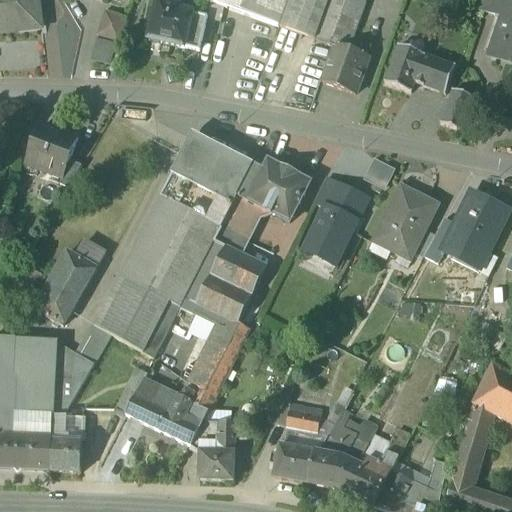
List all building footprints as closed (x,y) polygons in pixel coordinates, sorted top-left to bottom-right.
[(38,0),(0,0),(0,27),(18,24),(19,32),(42,29),(38,0)] [(203,0),(203,1),(278,29),(288,0),(203,0)] [(288,0),(278,29),(314,42),(328,0),(288,0)] [(365,5),(350,0),(328,0),(314,42),(335,49),(336,47),(349,52),(365,5)] [(511,0),(485,0),(481,13),(504,21),(509,5),(510,5),(511,0)] [(206,18),(179,12),(180,7),(157,2),(148,42),(183,50),(183,49),(199,52),(206,18)] [(511,5),(510,5),(509,5),(504,21),(493,55),(511,61),(511,5)] [(127,19),(104,11),(96,36),(120,43),(127,19)] [(114,47),(97,43),(92,61),(109,66),(114,47)] [(349,52),(336,47),(335,49),(322,85),(355,97),(369,59),(349,52)] [(455,69),(398,48),(385,86),(411,95),(414,86),(445,97),(455,69)] [(475,101),(452,93),(440,126),(462,134),(475,101)] [(76,138),(55,130),(52,137),(37,132),(25,163),(61,176),(67,160),(76,138)] [(254,165),(190,133),(170,174),(118,277),(181,309),(221,231),(238,198),(254,165)] [(81,165),(67,160),(61,176),(59,182),(69,186),(81,165)] [(375,162),(365,182),(386,192),(395,171),(375,162)] [(268,164),(264,173),(254,167),(238,198),(264,212),(289,225),(310,185),(297,179),(298,178),(281,169),(281,170),(268,164)] [(336,185),(326,180),(314,204),(323,209),(334,187),(335,188),(336,185)] [(335,188),(334,187),(323,209),(303,251),(334,267),(365,202),(335,188)] [(438,208),(401,189),(373,245),(410,264),(415,255),(426,233),(438,208)] [(264,212),(238,198),(221,231),(248,245),(264,212)] [(456,227),(441,256),(442,257),(443,257),(446,250),(479,266),(476,273),(478,274),(508,213),(492,205),(489,210),(469,200),(456,227)] [(435,238),(424,260),(437,267),(442,257),(441,256),(456,227),(444,221),(435,238)] [(435,238),(426,233),(415,255),(424,260),(435,238)] [(74,257),(66,252),(32,310),(62,326),(104,254),(83,242),(74,257)] [(266,269),(225,248),(191,316),(218,329),(233,336),(237,328),(266,269)] [(181,309),(118,277),(93,326),(111,337),(155,362),(181,309)] [(15,373),(11,440),(23,438),(24,416),(63,417),(111,337),(93,326),(75,359),(61,351),(16,348),(15,373)] [(197,408),(188,426),(199,431),(248,333),(237,328),(233,336),(218,329),(183,401),(197,408)] [(16,348),(0,347),(0,372),(15,373),(16,348)] [(148,374),(136,368),(115,410),(127,416),(135,399),(148,374)] [(511,379),(493,370),(474,408),(493,418),(511,428),(511,379)] [(15,373),(0,372),(0,439),(11,440),(15,373)] [(183,401),(179,398),(170,416),(188,426),(197,408),(183,401)] [(170,416),(135,399),(127,416),(191,448),(199,431),(188,426),(170,416)] [(280,405),(270,426),(285,429),(289,407),(280,405)] [(321,414),(289,407),(285,429),(288,430),(317,435),(321,414)] [(493,418),(474,408),(446,506),(463,511),(465,511),(472,493),(493,418)] [(363,423),(344,413),(330,439),(349,449),(363,423)] [(52,417),(24,416),(23,438),(51,439),(52,417)] [(359,463),(365,465),(367,461),(373,447),(376,443),(380,429),(365,421),(363,423),(349,449),(346,456),(359,463)] [(234,424),(218,424),(218,438),(234,438),(234,424)] [(317,435),(288,430),(285,445),(286,445),(285,450),(313,455),(318,456),(327,439),(322,436),(317,435)] [(51,439),(23,438),(11,440),(0,439),(0,472),(50,473),(51,442),(51,439)] [(234,438),(218,438),(218,455),(233,455),(234,438)] [(349,449),(330,439),(329,440),(327,439),(318,456),(343,462),(346,456),(349,449)] [(81,443),(51,442),(50,473),(80,473),(80,464),(81,451),(81,443)] [(378,449),(373,447),(367,461),(392,472),(398,459),(378,449)] [(285,450),(280,449),(278,457),(272,456),(270,465),(276,466),(274,480),(307,486),(313,455),(285,450)] [(218,455),(200,454),(199,481),(233,482),(233,455),(218,455)] [(318,456),(313,455),(307,486),(334,489),(343,462),(318,456)] [(343,462),(334,489),(344,493),(359,463),(346,456),(343,462)] [(392,472),(367,461),(365,465),(349,496),(374,508),(392,472)] [(344,493),(349,496),(365,465),(359,463),(344,493)] [(446,466),(434,463),(431,475),(442,481),(446,466)] [(416,472),(398,464),(393,474),(410,485),(416,472)] [(393,474),(376,509),(382,511),(396,511),(410,485),(393,474)] [(442,481),(431,475),(427,493),(431,494),(439,496),(442,481)] [(396,511),(414,511),(416,508),(428,511),(429,511),(430,509),(430,505),(431,494),(427,493),(410,485),(396,511)] [(507,511),(510,506),(472,493),(465,511),(507,511)] [(439,496),(431,494),(430,505),(437,506),(439,496)]
